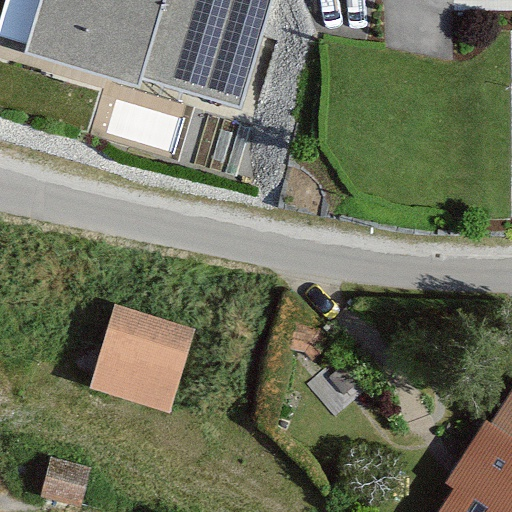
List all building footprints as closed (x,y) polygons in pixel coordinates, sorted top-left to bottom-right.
[(233,117),(267,0),(39,0),(20,66),(134,99),(137,88),(233,117)] [(192,333),(110,310),(86,396),(168,419),(192,333)] [(318,335),(293,330),(287,360),(312,365),(318,335)] [(511,511),(511,398),(489,435),(480,429),(440,489),(450,496),(439,511),(511,511)] [(84,475),(44,467),(37,502),(77,509),(84,475)]
